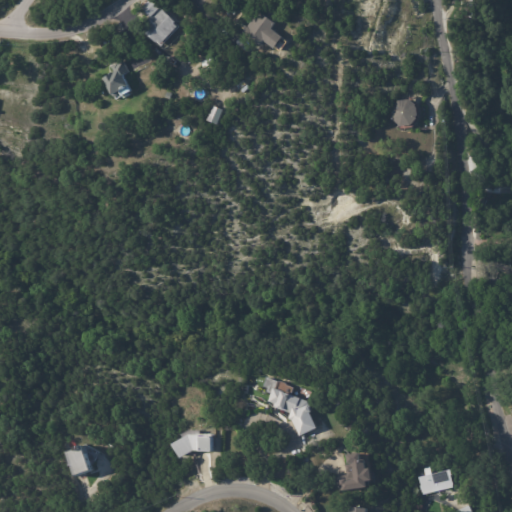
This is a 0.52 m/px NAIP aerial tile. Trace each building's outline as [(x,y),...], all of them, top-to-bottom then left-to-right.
[(163,48),(159,44),(158,46),(142,31),(152,20),(142,9),(151,0),(177,25),(175,27),(179,30),(163,48)] [(254,44),(243,35),(259,13),(277,26),(272,32),(285,41),(277,52),(265,43),(261,49),(254,44)] [(125,62),(131,75),(126,79),(133,94),(124,99),(124,98),(118,101),(117,99),(115,100),(106,82),(117,75),(112,67),(124,60),(125,62)] [(411,100),(419,107),(421,117),(414,126),(403,127),(394,120),(393,109),(400,101),(411,100)] [(223,110),(213,105),(207,120),(218,124),(223,110)] [(391,181),(386,187),(382,184),(387,178),(391,181)] [(288,384),(288,385),(295,388),(292,395),(308,402),(313,412),(312,413),(318,428),(301,436),(293,421),(290,420),(292,414),(274,407),(275,404),(269,402),(272,394),(267,392),(268,388),(264,387),(268,377),(280,382),(280,381),(288,384)] [(201,451),(195,451),(181,458),(175,446),(193,436),(202,436),(202,438),(215,438),(215,451),(201,451)] [(84,447),(93,471),(76,477),(67,452),(76,449),(76,448),(82,446),(83,447),(84,447)] [(369,461),(370,471),(374,470),(376,483),(371,483),(371,489),(340,493),(339,486),(338,487),(337,476),(343,476),(343,481),(349,480),(349,482),(358,481),(357,476),(350,477),(349,466),(352,466),(351,456),(364,455),(365,461),(369,461)] [(454,473),(455,478),(454,478),(456,487),(455,487),(455,490),(423,496),(422,493),(421,493),(420,487),(421,486),(419,478),(426,477),(424,470),(432,468),(433,476),(454,472),(454,473)]
